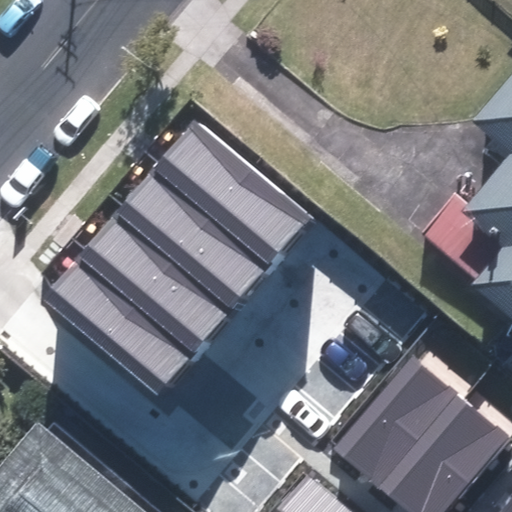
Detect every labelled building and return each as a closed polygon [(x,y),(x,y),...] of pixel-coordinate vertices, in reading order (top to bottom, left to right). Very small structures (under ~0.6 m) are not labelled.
[(458,300),(506,339),(511,332),(511,80),(465,137),(487,155),(415,241),(469,287),(458,300)] [(155,166),(269,261),(308,215),(193,121),(155,166)] [(117,212),(231,307),(269,261),(155,166),(117,212)] [(78,259),(193,353),(231,307),(117,212),(78,259)] [(40,304),(155,398),(193,353),(78,259),(40,304)] [(414,357),(335,449),(384,491),(464,399),(414,357)] [(464,399),(384,491),(408,511),(443,511),(508,437),(464,399)] [(122,511),(27,433),(0,466),(0,511),(122,511)] [(354,511),(310,474),(280,508),(284,511),(354,511)] [(511,511),(511,498),(500,511),(511,511)]
